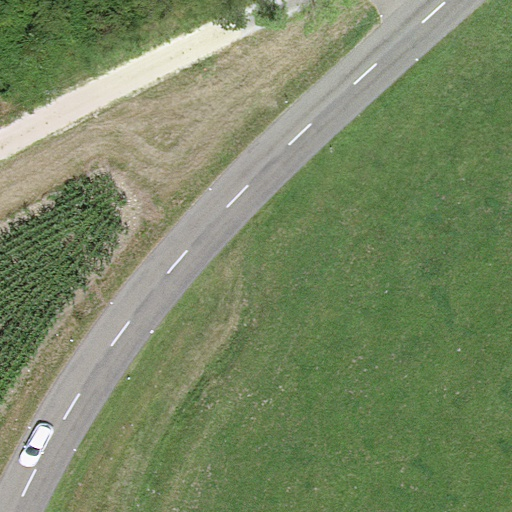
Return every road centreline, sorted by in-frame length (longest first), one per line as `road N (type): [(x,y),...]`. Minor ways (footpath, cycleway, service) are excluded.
road 1 (tertiary): [(440,0),(221,211),(75,381),(12,511)]
road 2 (track): [(0,138),(179,48),(306,0)]
